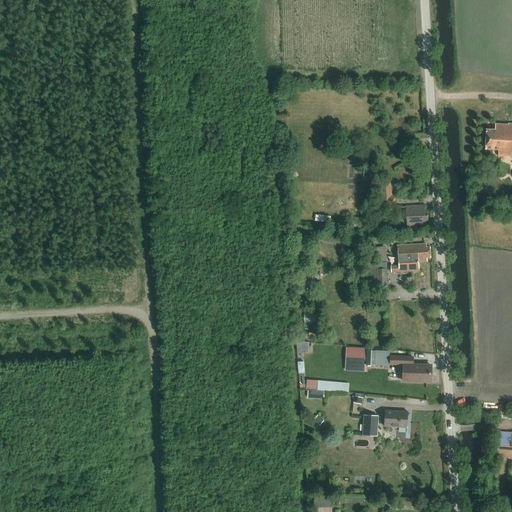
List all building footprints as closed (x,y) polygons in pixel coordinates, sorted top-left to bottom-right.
[(511,125),(507,125),(507,126),(495,126),(495,131),(487,131),(486,150),(498,151),(498,156),(503,157),(503,155),(511,155),(511,125)] [(391,196),(390,181),(380,182),(382,208),(394,207),(394,217),(405,217),(406,226),(420,226),(420,222),(428,222),(428,211),(424,211),(424,207),(405,207),(405,204),(395,205),(395,196),(391,196)] [(330,223),(330,217),(316,215),(315,222),(330,223)] [(399,266),(390,267),(391,273),(419,272),(418,263),(427,262),(427,259),(430,258),(429,248),(426,248),(426,245),(398,246),(398,255),(395,255),(395,263),(398,263),(399,266)] [(378,263),(367,264),(368,290),(371,290),(387,289),(386,264),(378,264),(378,263)] [(308,352),(309,342),(297,342),(297,351),(308,352)] [(346,348),(345,371),(364,372),(365,365),(365,350),(366,349),(346,348)] [(375,351),(375,350),(365,350),(365,365),(374,365),(375,351)] [(374,365),(374,366),(389,367),(389,351),(375,351),(374,365)] [(414,358),(389,357),(389,365),(403,366),(403,382),(431,383),(431,366),(413,365),(414,358)] [(348,392),(349,384),(318,381),(317,390),(348,392)] [(323,399),(324,391),(308,390),(307,398),(323,399)] [(407,412),(384,411),(383,427),(406,429),(407,412)] [(323,420),(318,415),(313,421),(318,426),(323,420)] [(377,436),(378,416),(363,415),(362,436),(377,436)] [(511,460),(511,432),(500,432),(500,437),(496,436),(494,456),(501,456),(501,458),(509,459),(509,460),(511,460)] [(333,508),(333,496),(314,495),(314,507),(333,508)]
